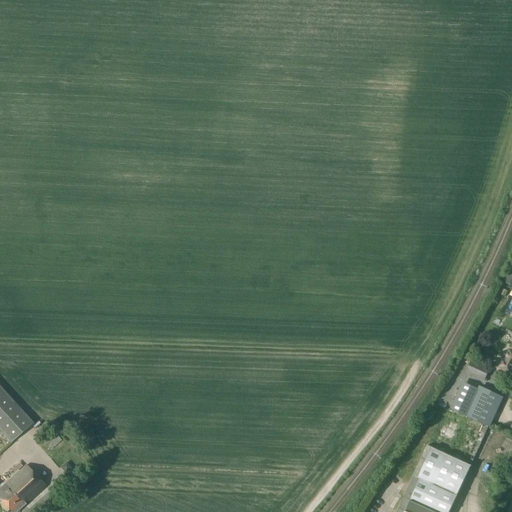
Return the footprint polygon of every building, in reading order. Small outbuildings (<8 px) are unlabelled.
[(502,359),(498,368),(510,374),(511,368),(511,351),(510,351),(506,361),(502,359)] [(466,372),(485,381),(490,369),(471,361),(466,372)] [(452,402),(449,409),(451,410),(488,427),(492,420),(502,397),(479,386),(478,390),(467,385),(466,385),(464,385),(463,386),(462,390),(461,389),(455,403),(452,402)] [(33,423),(0,386),(0,431),(11,443),(33,423)] [(427,446),(396,511),(449,511),(471,465),(432,445),(429,443),(428,446),(427,446)] [(17,511),(46,488),(28,466),(0,490),(0,499),(11,511),(17,511)] [(381,502),(397,497),(390,478),(373,483),(378,497),(379,497),(381,502)]
